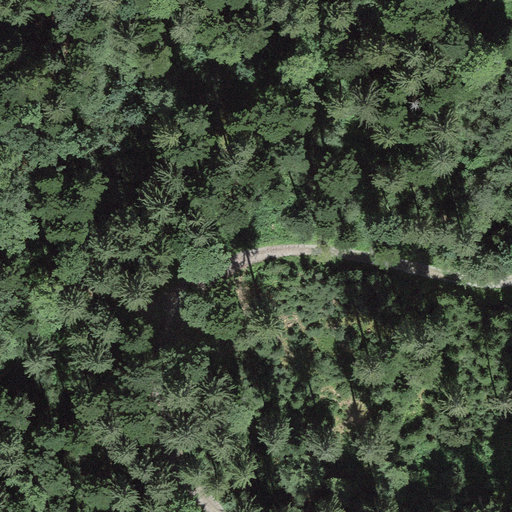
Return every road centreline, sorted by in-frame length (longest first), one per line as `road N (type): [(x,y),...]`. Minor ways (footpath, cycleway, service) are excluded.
road 1 (track): [(511,276),(458,276),(278,246),(197,274),(172,302),(163,332),(164,385),(180,453),(225,511)]
road 2 (track): [(0,389),(163,332)]
